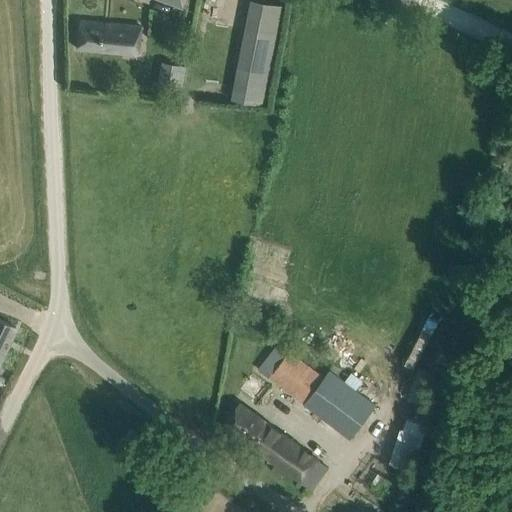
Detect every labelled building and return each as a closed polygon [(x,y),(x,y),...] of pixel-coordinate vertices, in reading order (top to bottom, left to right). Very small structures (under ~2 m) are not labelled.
[(240,99),(261,103),(280,3),(263,0),(251,0),(239,67),(246,69),(240,99)] [(76,48),(138,54),(141,26),(79,20),(76,48)] [(493,212),(490,232),(504,234),(507,214),(493,212)] [(492,315),(490,326),(511,330),(511,310),(510,319),(492,315)] [(0,360),(16,327),(0,319),(0,360)] [(279,342),(259,368),(349,437),(375,403),(346,381),(330,369),(324,376),(279,342)] [(223,426),(268,458),(312,490),(328,468),(284,435),(239,403),(223,426)] [(408,470),(426,423),(403,414),(386,461),(408,470)] [(170,511),(199,511),(212,496),(194,482),(170,511)]
